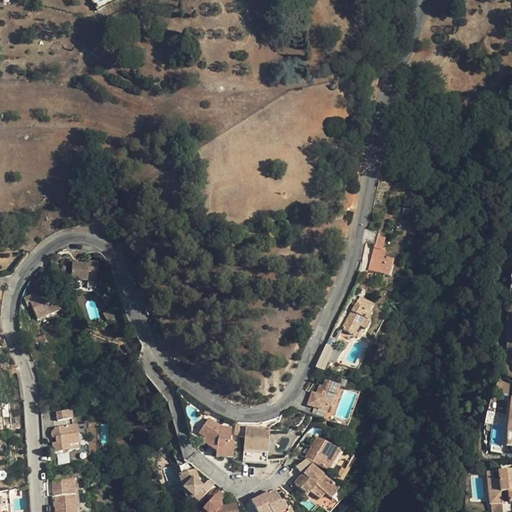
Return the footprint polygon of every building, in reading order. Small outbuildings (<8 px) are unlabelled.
[(374,248),(368,271),(390,277),(393,266),(391,265),(392,260),(383,258),(385,251),(374,248)] [(88,263),(72,262),(71,279),(97,280),(99,261),(88,260),(88,263)] [(38,292),(24,298),(27,306),(30,304),(37,320),(60,310),(53,294),(41,300),(38,292)] [(355,305),(341,329),(353,336),(358,327),(365,330),(370,321),(367,320),(371,313),(368,312),(373,303),(361,297),(356,305),(355,305)] [(332,353),(323,350),(315,368),(324,370),(332,353)] [(339,386),(325,381),(323,387),(319,385),(316,395),(311,394),(307,407),(314,409),(312,416),(324,420),(328,408),(332,409),(339,386)] [(57,422),(72,420),(71,412),(56,414),(57,422)] [(217,446),(217,452),(215,457),(233,458),(234,441),(231,441),(232,427),(221,426),(209,418),(198,435),(204,438),(201,442),(210,448),(213,443),(217,446)] [(69,447),(79,445),(76,427),(54,430),(54,431),(52,432),(51,434),(51,437),(54,440),(55,440),(56,444),(52,444),(53,454),(70,451),(69,447)] [(266,464),(270,429),(245,427),(242,462),(266,464)] [(337,478),(350,457),(317,437),(304,458),(337,478)] [(353,459),(350,457),(337,478),(340,480),(353,459)] [(330,499),(338,489),(305,460),(295,467),(302,476),(295,485),(307,496),(310,492),(316,486),(330,499)] [(178,475),(183,489),(198,503),(214,486),(208,481),(203,487),(200,485),(196,471),(194,470),(178,475)] [(511,470),(486,473),(490,505),(511,502),(511,470)] [(75,511),(74,481),(51,482),(53,511),(75,511)] [(325,494),(315,486),(310,492),(319,501),(325,494)] [(215,498),(220,503),(225,497),(220,493),(215,498)] [(291,511),(290,509),(287,511),(284,504),(281,505),(275,493),(264,499),(263,497),(252,503),(256,511),(291,511)] [(203,511),(204,511),(237,511),(236,504),(221,507),(220,503),(215,498),(203,511)]
